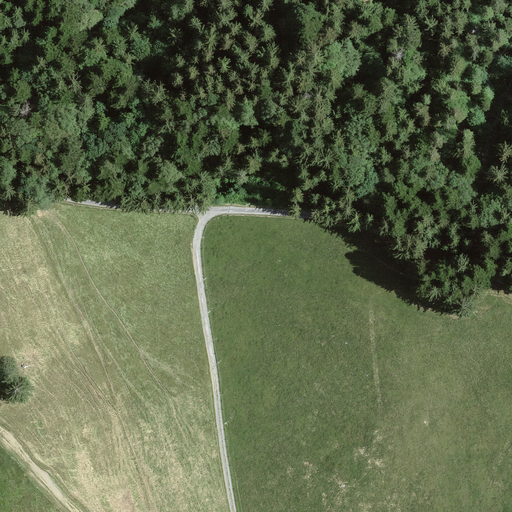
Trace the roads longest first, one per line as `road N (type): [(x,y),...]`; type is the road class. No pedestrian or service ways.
road 1 (track): [(511,282),(408,235),(346,219),(122,203),(0,178)]
road 2 (track): [(25,181),(69,234),(152,365),(230,511)]
road 3 (track): [(235,511),(198,239),(210,208)]
